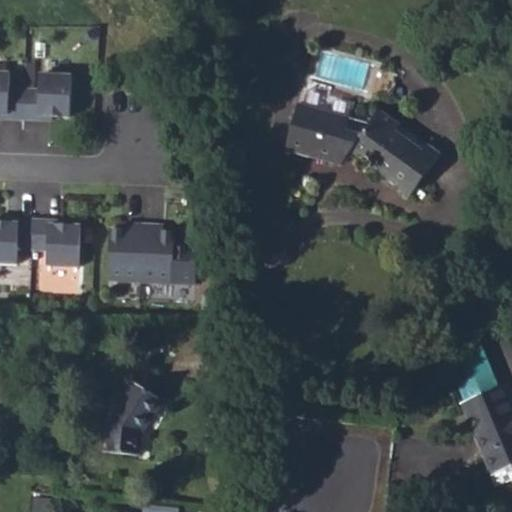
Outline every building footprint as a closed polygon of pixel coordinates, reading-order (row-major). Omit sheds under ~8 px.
[(13,84),(39,85),(40,69),(72,71),(72,58),(40,56),(39,75),(13,74),(13,84)] [(22,92),(0,91),(0,132),(7,133),(20,133),(20,137),(36,137),(52,137),(52,133),(65,133),(83,134),(84,93),(52,92),(51,108),(37,108),(22,107),(22,92)] [(348,119),(298,104),(285,150),(339,166),(350,153),(410,196),(439,156),(379,111),(369,125),(361,136),(345,131),(348,119)] [(348,119),(345,131),(361,136),(369,125),(348,119)] [(8,241),(0,240),(0,281),(22,282),(22,266),(37,266),(52,267),(52,282),(84,283),(84,242),(66,241),(53,241),(53,237),(38,237),(21,237),(21,241),(8,241)] [(125,244),(114,244),(114,296),(178,296),(178,245),(167,245),(161,245),(161,239),(132,238),(131,244),(125,244)] [(105,452),(140,455),(141,436),(163,403),(132,383),(108,422),(105,452)] [(491,475),(511,465),(511,406),(503,386),(462,403),(491,475)] [(511,465),(491,475),(496,486),(511,479),(511,465)] [(55,511),(57,494),(36,492),(34,511),(55,511)]
